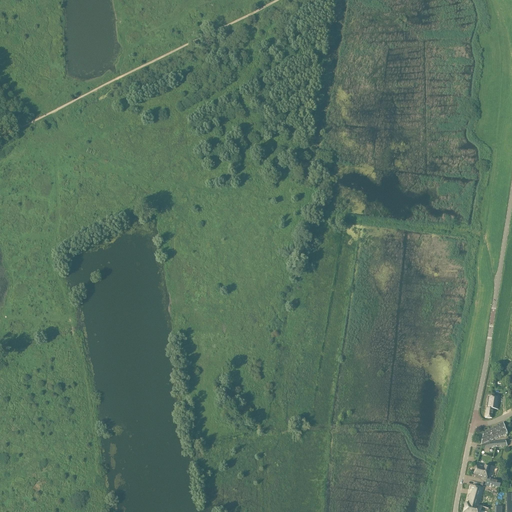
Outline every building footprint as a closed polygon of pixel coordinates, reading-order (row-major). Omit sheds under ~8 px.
[(498,409),(500,397),(488,396),(485,418),(492,419),(493,409),(498,409)] [(502,423),(499,425),(504,435),(507,434),(502,423)] [(499,437),(504,435),(499,425),(495,427),(499,437)] [(495,439),(499,437),(495,427),(491,429),(495,438),(495,439)] [(482,444),(495,439),(495,438),(491,429),(484,433),(482,444)] [(499,488),(500,484),(496,483),(497,480),(490,479),(487,478),(490,467),(477,463),(473,477),(486,481),(485,485),(491,486),(499,488)] [(482,495),(485,485),(481,483),(480,487),(471,485),(464,511),(472,511),(475,505),(479,506),(482,495)] [(475,505),(472,511),(480,511),(482,507),(489,509),(492,498),(489,497),(491,492),(484,490),(483,496),(482,495),(479,506),(475,505)]
